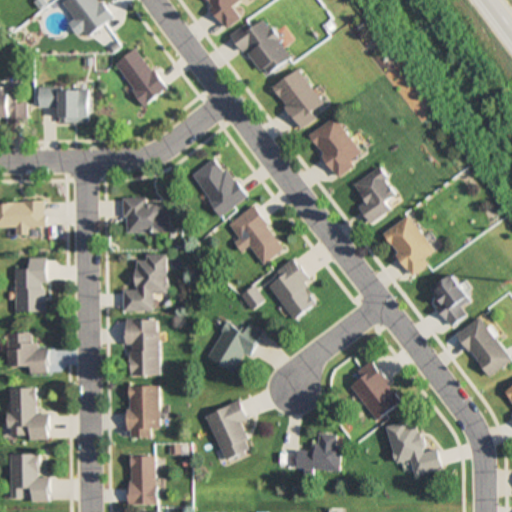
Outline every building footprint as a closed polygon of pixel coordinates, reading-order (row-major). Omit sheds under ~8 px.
[(68,0),(65,3),(90,37),(116,17),(103,0),(68,0)] [(211,0),(231,28),(246,18),(236,5),(243,0),(211,0)] [(257,26),(255,22),(239,32),(266,76),(295,59),(270,18),(257,26)] [(149,105),(171,88),(140,47),(118,64),(149,105)] [(305,128),(322,117),(318,111),(327,105),(304,69),(278,85),(305,128)] [(92,122),(92,103),(86,103),(86,87),(40,87),(41,107),(63,107),(63,122),(92,122)] [(0,92),(0,118),(8,118),(8,122),(30,122),(29,102),(18,102),(18,92),(0,92)] [(358,166),(353,159),(365,151),(339,116),(313,135),(344,177),(358,166)] [(223,217),(251,200),(225,156),(196,173),(223,217)] [(391,201),(401,194),(381,167),(358,184),(371,202),(363,207),(375,223),(396,208),(391,201)] [(148,197),(125,197),(125,233),(172,233),(172,205),(148,205),(148,197)] [(0,201),(0,227),(17,228),(17,235),(31,234),(31,228),(48,228),(47,201),(0,201)] [(236,222),(267,266),(290,249),(260,206),(236,222)] [(432,265),(428,258),(438,252),(414,215),(388,232),(416,275),(432,265)] [(171,254),(148,254),(148,260),(139,260),(139,290),(126,290),(126,311),(157,311),(157,293),(171,293),(171,254)] [(18,312),(49,312),(49,258),(32,258),(32,269),(18,269),(18,312)] [(316,280),(302,260),(271,282),(299,321),(323,304),(309,285),(316,280)] [(475,295),(454,274),(431,296),(459,324),(469,314),(463,307),(475,295)] [(511,361),(511,356),(484,316),(461,333),(492,376),(511,361)] [(162,375),(162,320),(129,320),(129,375),(162,375)] [(252,325),(249,332),(229,322),(212,358),(238,371),(247,353),(256,357),(268,333),(252,325)] [(51,373),(51,349),(38,349),(38,334),(10,334),(10,368),(30,368),(30,373),(51,373)] [(360,371),(364,378),(354,385),(378,420),(405,402),(376,360),(360,371)] [(155,429),(164,429),(164,386),(131,386),(131,437),(155,437),(155,429)] [(52,414),(39,414),(39,388),(11,388),(11,439),(52,439),(52,414)] [(254,451),(244,423),(252,419),(245,401),(209,415),(227,461),(254,451)] [(389,426),(399,463),(412,460),(417,475),(445,468),(440,448),(428,452),(421,423),(410,425),(409,421),(389,426)] [(344,445),(340,445),(340,434),(322,434),(322,444),(315,444),(315,451),(298,450),(298,469),(343,471),(344,445)] [(53,477),(42,477),(43,454),(14,453),(13,500),(53,501),(53,477)] [(161,456),(132,455),(132,504),(160,504),(161,456)]
